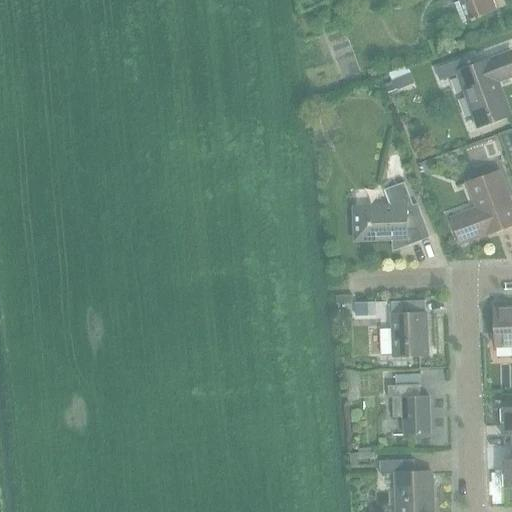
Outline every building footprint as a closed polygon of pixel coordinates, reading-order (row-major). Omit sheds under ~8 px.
[(462,23),(497,10),(493,0),(459,0),(460,1),(455,3),(462,23)] [(497,81),(511,75),(511,52),(467,69),(463,59),(436,69),(440,81),(458,74),(476,122),(508,110),(497,81)] [(398,78),(391,80),(392,82),(395,91),(402,88),(398,78)] [(487,236),(511,226),(511,204),(499,170),(467,182),(477,209),(450,219),(460,244),(487,235),(487,236)] [(409,245),(431,237),(419,207),(414,208),(404,182),(385,190),(390,204),(390,208),(356,210),(357,239),(392,237),(404,233),(409,245)] [(394,356),(428,355),(426,313),(403,314),(402,301),(392,302),(394,356)] [(356,316),(376,315),(375,302),(355,303),(356,316)] [(511,307),(494,308),(495,347),(511,346),(511,307)] [(404,435),(430,434),(429,396),(421,396),(420,385),(388,386),(389,398),(393,398),(393,418),(404,417),(404,435)] [(511,436),(511,447),(511,407),(501,408),(502,436),(511,436)] [(511,447),(511,459),(503,460),(504,488),(509,488),(511,487),(511,447)] [(397,511),(432,511),(432,472),(414,473),(414,460),(380,461),(381,475),(396,474),(397,511)]
